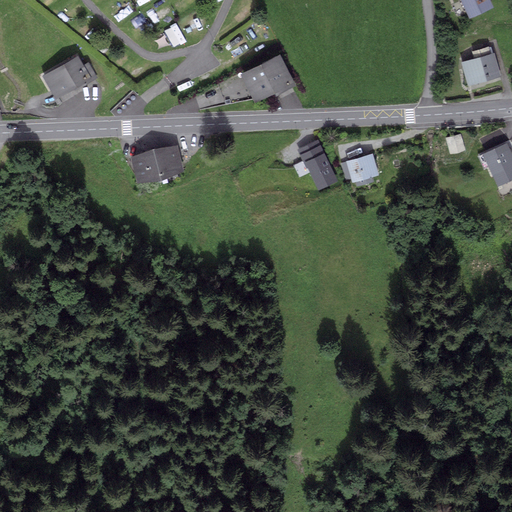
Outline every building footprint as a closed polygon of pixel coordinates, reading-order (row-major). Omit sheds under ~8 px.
[(491,4),(489,0),(467,0),(473,12),(491,4)] [(166,28),(174,46),(187,40),(179,22),(166,28)] [(497,71),(489,47),(478,51),(481,59),(468,63),(473,79),(497,71)] [(290,82),(278,58),(248,74),(258,93),(274,86),(276,89),(290,82)] [(48,78),(53,86),(58,95),(63,104),(93,86),(91,81),(83,69),(78,60),(57,73),(48,78)] [(97,78),(90,65),(83,69),(91,81),(97,78)] [(464,149),(461,136),(449,139),(452,152),(464,149)] [(339,183),(320,142),(301,151),(320,192),(339,183)] [(180,169),(175,147),(137,155),(143,178),(180,169)] [(511,176),(511,161),(506,149),(490,157),(501,182),(511,176)] [(373,170),(367,155),(349,162),(355,176),(373,170)] [(295,270),(299,280),(311,274),(306,265),(295,270)] [(93,455),(97,468),(109,464),(104,450),(93,455)] [(310,473),(319,485),(330,476),(321,465),(310,473)]
